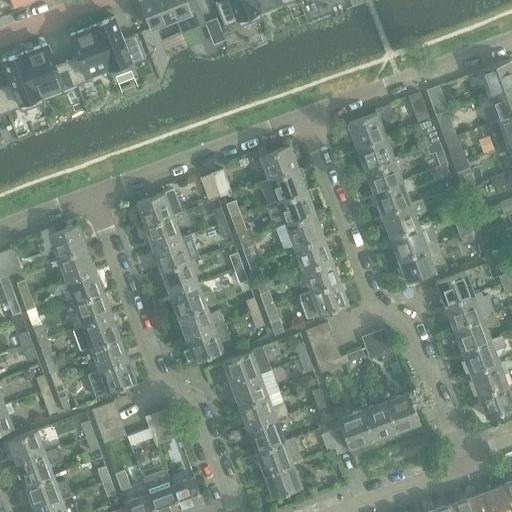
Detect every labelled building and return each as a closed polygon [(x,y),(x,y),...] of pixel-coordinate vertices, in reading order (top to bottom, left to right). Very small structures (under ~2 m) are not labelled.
[(139,0),(151,28),(176,18),(181,32),(205,23),(196,0),(139,0)] [(224,0),(215,3),(225,28),(238,23),(240,27),(262,19),(254,0),(224,0)] [(254,0),(262,19),(263,18),(261,14),(295,1),(295,0),(254,0)] [(115,17),(93,25),(112,77),(135,68),(133,65),(133,64),(134,63),(146,59),(137,34),(124,39),(115,17)] [(216,18),(205,23),(208,32),(220,27),(216,18)] [(79,56),(68,61),(79,85),(90,80),(88,76),(108,68),(112,77),(93,25),(70,34),(79,56)] [(46,43),(24,52),(44,103),(45,103),(43,98),(68,89),(76,85),(67,61),(55,66),(46,43)] [(10,83),(0,87),(0,91),(8,112),(20,107),(22,112),(44,103),(24,52),(2,61),(10,83)] [(511,65),(510,59),(479,70),(488,96),(511,86),(511,65)] [(436,115),(449,111),(440,85),(426,90),(436,115)] [(498,120),(511,114),(511,86),(488,96),(498,120)] [(418,124),(430,119),(420,92),(408,96),(418,124)] [(467,115),(482,109),(478,99),(463,104),(467,115)] [(376,113),(348,123),(356,147),(386,136),(381,124),(395,119),(390,104),(375,110),(376,113)] [(445,139),(456,135),(448,111),(437,115),(445,139)] [(511,142),(511,114),(498,120),(489,123),(497,148),(506,144),(507,144),(511,142)] [(430,119),(418,124),(421,132),(427,130),(432,144),(439,142),(430,119)] [(460,146),(456,135),(445,139),(449,150),(460,146)] [(365,169),(394,158),(386,136),(356,147),(365,169)] [(445,164),(447,164),(439,142),(432,144),(427,146),(430,154),(435,152),(440,166),(435,168),(435,169),(446,165),(445,164)] [(289,145),(260,156),(269,179),(298,168),(289,145)] [(373,192),(402,181),(394,158),(365,169),(373,192)] [(438,177),(449,173),(446,165),(435,169),(438,177)] [(269,179),(259,183),(267,205),(277,202),(306,191),(298,168),(269,179)] [(463,189),(476,185),(470,168),(458,172),(463,189)] [(232,193),(223,169),(211,173),(220,196),(220,197),(232,193)] [(494,188),(509,184),(505,172),(490,177),(494,188)] [(200,178),(209,201),(220,196),(211,173),(200,178)] [(410,203),(404,186),(402,181),(373,192),(381,214),(422,199),(410,203)] [(458,195),(455,186),(444,190),(447,199),(458,195)] [(173,189),(136,203),(144,225),(182,211),(173,189)] [(267,205),(266,206),(274,228),(276,228),(315,213),(306,191),(277,202),(267,205)] [(511,197),(499,202),(503,213),(511,209),(511,197)] [(415,214),(426,210),(422,199),(381,214),(390,237),(419,226),(415,214)] [(235,200),(226,204),(232,219),(241,215),(247,212),(244,204),(238,207),(235,200)] [(221,207),(213,210),(217,224),(226,221),(221,207)] [(455,222),(466,218),(463,209),(451,213),(455,222)] [(182,211),(144,225),(152,248),(182,237),(174,215),(182,212),(182,211)] [(315,213),(276,228),(284,249),(293,246),(294,247),(323,236),(315,213)] [(237,233),(247,229),(241,215),(232,219),(237,233)] [(223,238),(231,235),(226,221),(217,224),(223,238)] [(390,237),(398,259),(427,248),(439,244),(431,222),(419,226),(390,237)] [(78,224),(49,235),(57,258),(86,247),(78,224)] [(464,244),(474,240),(471,232),(460,236),(464,244)] [(182,237),(152,248),(161,270),(190,260),(199,256),(191,234),(182,237)] [(302,269),(331,258),(323,236),(294,247),(302,269)] [(427,248),(398,259),(407,282),(436,271),(435,271),(447,267),(439,244),(427,248)] [(251,245),(243,249),(248,264),(257,260),(251,245)] [(95,270),(86,247),(57,258),(66,280),(95,270)] [(22,271),(14,248),(3,252),(11,275),(22,271)] [(3,252),(0,253),(0,278),(11,275),(3,252)] [(238,252),(229,255),(234,269),(243,266),(238,252)] [(310,291),(299,295),(299,296),(340,281),(331,258),(302,269),(310,291)] [(169,293),(198,282),(190,260),(161,270),(169,293)] [(254,278),(262,274),(257,260),(248,264),(254,278)] [(239,283),(248,279),(243,266),(234,269),(239,283)] [(103,292),(95,270),(66,280),(74,303),(103,292)] [(474,294),(465,271),(436,282),(445,305),(474,294)] [(511,278),(510,272),(498,276),(501,283),(511,278)] [(280,286),(289,283),(286,275),(277,279),(280,286)] [(505,293),(511,289),(511,278),(501,283),(505,293)] [(30,293),(25,279),(16,283),(22,296),(30,293)] [(308,318),(348,304),(340,281),(299,296),(308,318)] [(211,289),(202,292),(198,282),(169,293),(177,316),(206,305),(207,305),(216,302),(211,289)] [(11,285),(3,287),(8,301),(16,298),(11,285)] [(269,290),(259,294),(265,309),(274,305),(269,290)] [(474,294),(445,305),(453,328),(494,313),(487,295),(483,297),(481,291),(474,294)] [(111,315),(108,305),(103,292),(74,303),(82,325),(111,315)] [(30,293),(22,296),(27,310),(35,307),(30,293)] [(254,297),(246,301),(251,314),(259,311),(254,297)] [(8,301),(13,315),(21,312),(16,298),(8,301)] [(206,305),(177,316),(185,338),(224,324),(219,309),(209,312),(207,305),(206,305)] [(270,323),(280,319),(274,305),(265,309),(270,323)] [(256,328),(264,325),(259,311),(251,314),(256,328)] [(486,328),(498,324),(494,313),(453,328),(461,350),(491,339),(490,339),(486,328)] [(73,329),(81,351),(91,348),(119,337),(111,315),(82,325),(73,329)] [(328,322),(305,331),(309,342),(332,333),(328,322)] [(42,324),(33,327),(38,341),(47,338),(42,324)] [(220,341),(229,337),(224,324),(185,338),(194,362),(223,351),(220,341)] [(393,350),(385,328),(373,332),(382,355),(393,350)] [(32,344),(27,330),(17,334),(22,348),(32,344)] [(361,337),(370,359),(382,355),(373,332),(361,337)] [(313,353),(337,345),(332,333),(309,342),(313,353)] [(491,339),(461,350),(470,373),(499,362),(495,350),(506,346),(502,335),(490,339),(491,339)] [(128,360),(119,337),(91,348),(99,370),(128,360)] [(47,338),(38,341),(43,355),(52,351),(47,338)] [(303,342),(295,345),(300,359),(308,356),(303,342)] [(28,362),(38,358),(32,344),(22,348),(28,362)] [(318,365),(333,359),(341,356),(337,345),(313,353),(318,365)] [(262,346),(222,361),(231,384),(260,373),(271,369),(262,346)] [(365,357),(362,349),(347,354),(350,362),(365,357)] [(347,354),(341,356),(333,359),(336,368),(350,362),(347,354)] [(304,373),(313,370),(308,356),(300,359),(304,373)] [(321,373),(336,368),(333,359),(318,365),(321,373)] [(96,398),(107,393),(137,383),(128,360),(99,370),(88,374),(96,398)] [(478,395),(507,384),(499,362),(470,373),(478,395)] [(58,369),(50,372),(55,386),(64,383),(58,369)] [(279,391),(268,395),(260,373),(231,384),(239,407),(280,392),(279,391)] [(44,375),(36,378),(41,392),(49,389),(44,375)] [(310,387),(318,384),(316,378),(308,381),(310,387)] [(66,397),(69,397),(64,383),(55,386),(65,412),(71,409),(66,397)] [(487,418),(511,408),(511,396),(507,384),(478,395),(487,418)] [(320,388),(311,391),(316,404),(325,401),(320,388)] [(41,392),(49,414),(58,411),(49,389),(41,392)] [(277,418),(288,414),(280,392),(239,407),(247,429),(277,418)] [(396,432),(385,401),(386,401),(383,392),(370,397),(373,406),(362,410),(373,440),(396,432)] [(409,392),(386,401),(385,401),(396,432),(420,423),(409,392)] [(118,412),(114,401),(91,409),(96,421),(118,412)] [(322,418),(330,415),(325,401),(316,404),(322,418)] [(0,406),(0,432),(14,428),(8,413),(13,411),(10,402),(5,404),(5,405),(0,406)] [(176,426),(169,408),(157,412),(164,431),(176,426)] [(338,419),(341,427),(349,449),(373,440),(362,410),(338,419)] [(122,424),(118,412),(96,421),(100,432),(122,424)] [(155,445),(168,440),(164,431),(157,412),(145,417),(155,445)] [(294,437),(285,440),(277,418),(247,429),(256,452),(294,438),(294,437)] [(89,420),(81,423),(86,438),(94,434),(89,420)] [(127,435),(122,424),(100,432),(104,444),(127,435)] [(180,436),(176,426),(164,431),(168,440),(180,436)] [(349,450),(349,449),(341,427),(329,432),(335,448),(337,454),(349,450)] [(45,453),(45,452),(37,429),(8,440),(17,463),(45,453)] [(329,432),(321,434),(327,451),(335,448),(329,432)] [(86,438),(91,451),(99,448),(94,434),(86,438)] [(264,474),(303,460),(294,438),(256,452),(264,474)] [(17,463),(25,486),(54,475),(49,463),(63,459),(58,447),(45,452),(45,453),(17,463)] [(294,464),(303,461),(303,460),(264,474),(273,497),(302,487),(294,464)] [(105,466),(97,469),(103,483),(111,480),(105,466)] [(125,470),(122,470),(121,467),(116,469),(117,472),(115,473),(121,490),(131,487),(125,470)] [(166,470),(143,478),(146,486),(155,511),(180,511),(181,511),(171,485),(166,470)] [(72,494),(66,479),(56,482),(54,475),(25,486),(33,508),(72,494)] [(204,503),(194,477),(171,485),(181,511),(204,503)] [(103,483),(108,496),(116,493),(111,480),(103,483)] [(511,511),(511,505),(504,484),(487,490),(495,511),(511,511)] [(127,506),(129,511),(155,511),(146,486),(135,489),(138,497),(126,502),(127,506)] [(495,511),(487,490),(470,497),(475,511),(495,511)] [(78,511),(72,494),(33,508),(34,511),(78,511)] [(475,511),(470,497),(453,503),(455,511),(475,511)] [(435,509),(436,511),(455,511),(453,503),(435,509)]
